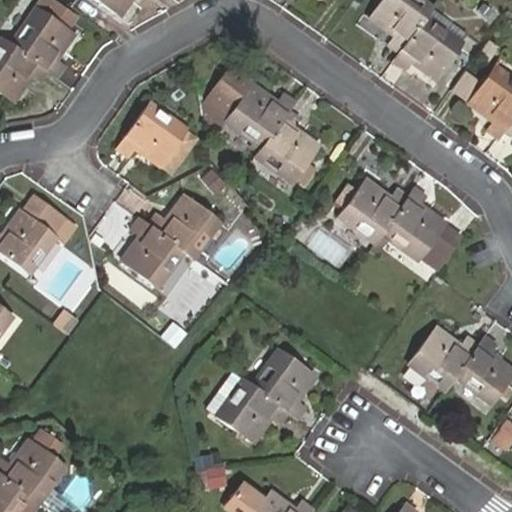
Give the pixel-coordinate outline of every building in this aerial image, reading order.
[(47,71),(56,77),(64,67),(55,59),(75,32),(69,28),(77,16),(55,0),(44,0),(11,44),(47,71)] [(104,0),(123,13),(133,0),(104,0)] [(428,9),(434,0),(423,0),(422,2),(418,0),(379,0),(367,17),(390,35),(385,44),(397,53),(422,18),(428,9)] [(465,35),(428,9),(422,18),(458,43),(465,35)] [(397,53),(390,63),(402,71),(408,63),(432,79),(458,43),(422,18),(397,53)] [(11,44),(3,38),(0,41),(0,92),(12,101),(32,76),(39,82),(47,71),(11,44)] [(484,131),(495,139),(502,129),(511,114),(511,81),(491,66),(464,103),(490,122),(484,131)] [(285,113),(291,106),(278,95),(271,104),(226,71),(204,99),(226,115),(222,122),(259,150),(285,113)] [(140,98),(105,143),(119,154),(126,145),(149,163),(177,125),(140,98)] [(259,150),(253,158),(290,182),(293,177),(294,176),(304,162),(315,147),(292,129),(296,123),(285,113),(259,150)] [(511,114),(502,129),(511,136),(511,114)] [(294,176),(293,177),(304,184),(314,169),(304,162),(294,176)] [(337,217),(374,243),(380,235),(406,198),(394,189),(388,198),(362,180),(354,192),(351,196),(342,210),(337,217)] [(351,196),(354,192),(346,185),(333,204),(342,210),(351,196)] [(423,199),(412,190),(406,198),(380,235),(416,260),(418,258),(434,270),(457,239),(440,227),(442,223),(419,206),(423,199)] [(180,251),(189,257),(217,220),(182,194),(163,218),(154,212),(145,224),(180,251)] [(0,258),(24,276),(52,239),(50,237),(60,223),(32,202),(22,216),(18,214),(0,236),(0,258)] [(145,224),(136,217),(128,228),(137,235),(118,261),(153,287),(180,251),(145,224)] [(0,334),(11,320),(0,311),(0,309),(10,297),(0,290),(0,334)] [(69,334),(79,319),(63,309),(54,324),(69,334)] [(161,333),(175,344),(186,329),(172,318),(161,333)] [(405,365),(442,392),(453,377),(475,347),(463,338),(459,345),(433,327),(405,365)] [(494,346),(482,337),(475,347),(453,377),(490,404),(511,374),(511,372),(488,354),(494,346)] [(286,415),(294,420),(304,408),(296,401),(313,377),(277,352),(249,387),(286,415)] [(213,413),(242,380),(235,374),(206,407),(213,413)] [(249,387),(242,382),(215,418),(252,445),(271,421),(277,425),(286,415),(249,387)] [(507,446),(511,439),(511,427),(505,422),(494,437),(507,446)] [(0,480),(24,499),(33,505),(60,469),(48,460),(58,448),(37,433),(28,445),(25,443),(6,468),(0,463),(0,480)] [(507,446),(494,437),(490,442),(503,452),(507,446)] [(195,460),(197,471),(208,469),(206,458),(195,460)] [(222,469),(206,471),(209,489),(225,487),(222,469)] [(0,480),(0,511),(14,511),(24,499),(0,480)] [(309,511),(311,511),(299,502),(294,509),(269,492),(263,501),(240,485),(224,507),(231,511),(309,511)]
